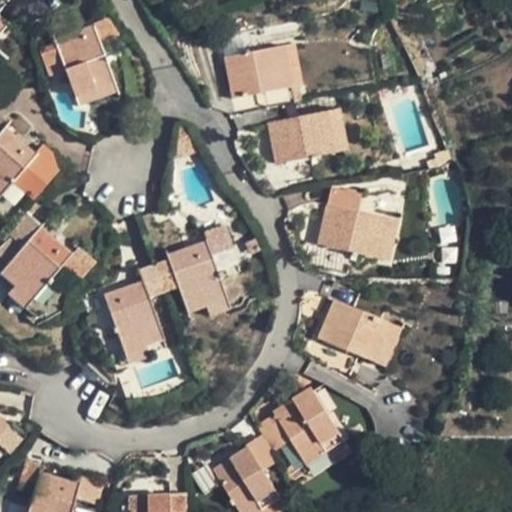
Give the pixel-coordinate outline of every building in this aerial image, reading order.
[(421,0),(428,11),(449,0),(421,0)] [(494,19),(482,0),(452,0),(472,33),(494,19)] [(55,39),(76,95),(114,81),(94,25),(55,39)] [(294,42),(283,44),(292,85),(302,83),(294,42)] [(235,97),(292,85),(283,44),(226,56),(235,97)] [(118,90),(114,81),(76,95),(79,104),(118,90)] [(340,108),(329,109),(335,142),(336,150),(347,148),(340,108)] [(278,161),(336,150),(335,142),(329,109),(270,121),(278,161)] [(5,128),(0,133),(0,193),(37,155),(5,128)] [(319,243),(360,253),(382,241),(389,216),(329,202),(319,243)] [(10,234),(24,246),(42,227),(29,213),(10,234)] [(400,218),(389,216),(382,241),(385,239),(397,232),(400,218)] [(203,230),(206,240),(211,255),(230,248),(222,224),(203,230)] [(42,227),(24,246),(2,271),(18,285),(33,298),(73,254),(42,227)] [(393,247),(397,232),(385,239),(382,241),(376,256),(393,247)] [(226,297),(211,255),(206,240),(168,253),(170,259),(179,283),(180,287),(189,310),(208,303),(226,297)] [(360,253),(376,256),(382,241),(360,253)] [(388,260),(393,247),(376,256),(388,260)] [(165,293),(180,287),(179,283),(170,259),(154,264),(165,293)] [(140,270),(143,281),(149,298),(165,293),(154,264),(140,268),(140,270)] [(149,298),(143,281),(105,294),(124,348),(144,342),(162,335),(149,298)] [(27,306),(33,298),(18,285),(11,293),(27,306)] [(230,307),(226,297),(208,303),(211,314),(230,307)] [(336,299),(320,337),(360,355),(376,361),(393,323),(336,299)] [(403,327),(393,323),(376,361),(387,366),(403,327)] [(351,376),(360,355),(320,337),(312,354),(351,376)] [(148,353),(144,342),(124,348),(129,360),(148,353)] [(275,413),(292,440),(309,465),(346,440),(314,389),(275,413)] [(257,425),(264,438),(273,452),(292,440),(275,413),(257,425)] [(0,435),(8,428),(7,426),(0,418),(0,435)] [(11,427),(8,428),(0,435),(0,454),(6,460),(24,439),(11,427)] [(273,452),(264,438),(250,447),(263,467),(277,460),(273,452)] [(353,452),(346,440),(309,465),(315,476),(353,452)] [(263,467),(250,447),(215,469),(242,511),(276,511),(287,505),(263,467)] [(17,487),(35,491),(41,473),(43,465),(23,460),(17,487)] [(71,511),(80,485),(41,473),(35,491),(28,511),(71,511)] [(83,478),(82,499),(102,500),(102,479),(83,478)] [(174,511),(173,496),(131,497),(131,511),(174,511)] [(187,511),(187,496),(173,496),(174,511),(187,511)]
